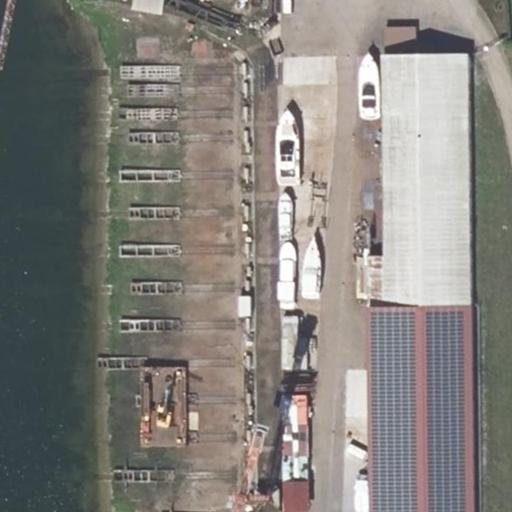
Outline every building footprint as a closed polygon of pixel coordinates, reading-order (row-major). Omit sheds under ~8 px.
[(212,32),(241,39),(248,7),(220,0),(212,32)] [(387,25),(388,50),(421,49),(420,24),(387,25)] [(385,58),(386,107),(394,107),(394,117),(399,117),(401,257),(372,258),(373,307),(475,305),(471,56),(385,58)] [(197,315),(226,312),(217,215),(188,218),(197,315)] [(477,511),(475,305),(373,307),(376,511),(477,511)] [(288,393),(290,456),(314,455),(312,392),(288,393)] [(317,511),(317,477),(289,478),(289,511),(317,511)]
